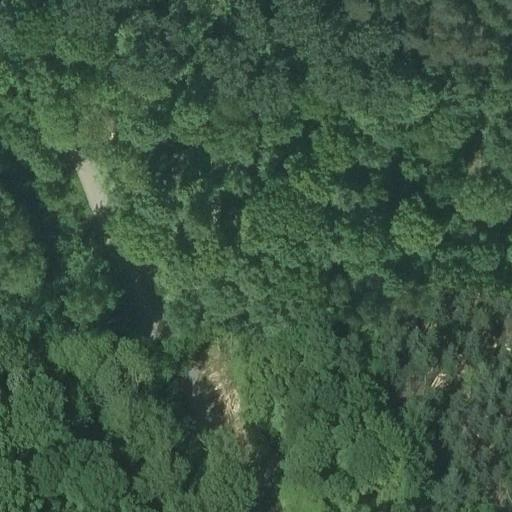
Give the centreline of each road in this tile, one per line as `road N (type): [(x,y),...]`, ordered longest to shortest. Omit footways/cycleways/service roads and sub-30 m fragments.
road 1 (unclassified): [(238,511),(97,168),(15,0)]
road 2 (track): [(347,47),(313,60),(234,60),(195,69),(97,168)]
road 3 (track): [(511,91),(347,47)]
